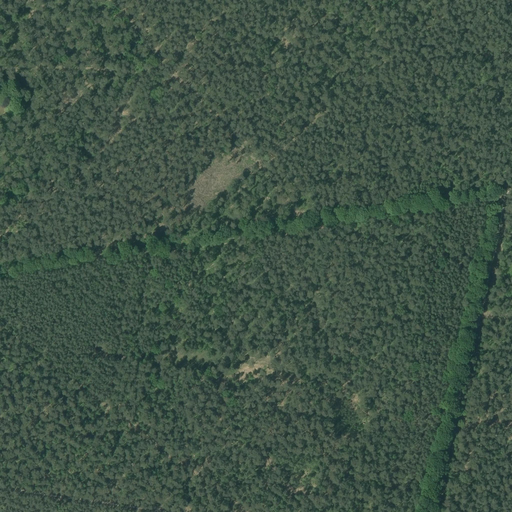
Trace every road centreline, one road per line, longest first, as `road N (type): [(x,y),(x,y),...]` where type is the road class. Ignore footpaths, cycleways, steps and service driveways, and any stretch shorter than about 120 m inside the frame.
road 1 (track): [(0,224),(105,150),(137,76),(158,63),(257,170),(459,0)]
road 2 (track): [(502,194),(436,511)]
road 3 (track): [(176,511),(0,487)]
road 4 (track): [(262,511),(275,477),(269,458),(279,366)]
